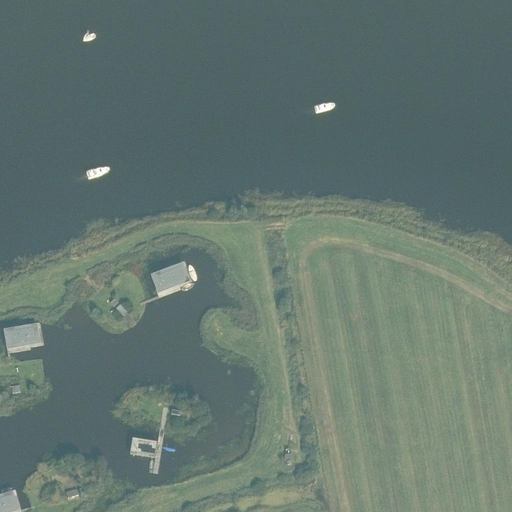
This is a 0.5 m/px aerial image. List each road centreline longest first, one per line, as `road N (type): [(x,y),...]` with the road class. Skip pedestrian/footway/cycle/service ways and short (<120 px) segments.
road 1 (track): [(511,291),(443,249),(370,226),(339,220),(256,227),(283,433),(259,473),(162,511)]
road 2 (track): [(255,230),(173,228),(0,299)]
